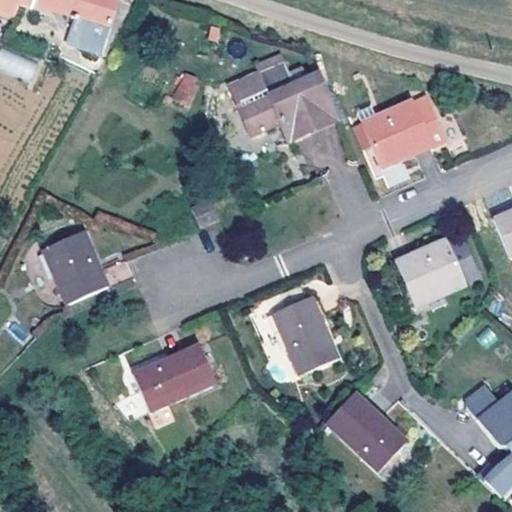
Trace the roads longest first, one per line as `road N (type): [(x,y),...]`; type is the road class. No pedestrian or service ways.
road 1 (residential): [(260,0),(511,79)]
road 2 (residential): [(132,265),(160,333),(247,294),(238,274)]
road 3 (residential): [(392,394),(395,372),(337,233)]
road 4 (residential): [(358,224),(511,164)]
road 5 (residential): [(238,274),(217,228),(132,265)]
